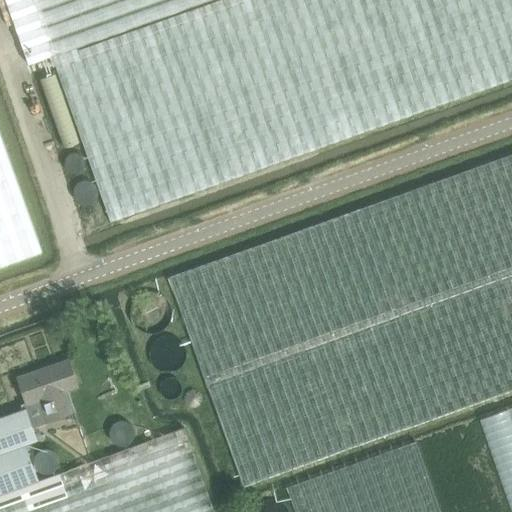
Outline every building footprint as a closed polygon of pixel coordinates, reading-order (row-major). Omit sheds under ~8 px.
[(6,0),(11,12),(23,47),(29,64),(52,56),(53,59),(111,222),(232,179),(389,124),(511,79),(511,0),(220,0),(127,33),(78,50),(77,48),(159,17),(209,0),(6,0)] [(0,265),(16,260),(37,253),(42,251),(0,132),(0,265)] [(511,155),(170,277),(245,486),(511,390),(511,155)] [(68,360),(19,377),(28,404),(22,406),(23,409),(26,408),(32,426),(48,420),(74,411),(67,391),(77,387),(68,360)] [(0,511),(215,511),(184,427),(38,480),(25,445),(38,441),(26,408),(23,409),(0,416),(0,511)] [(295,511),(442,511),(418,442),(287,488),(295,511)]
